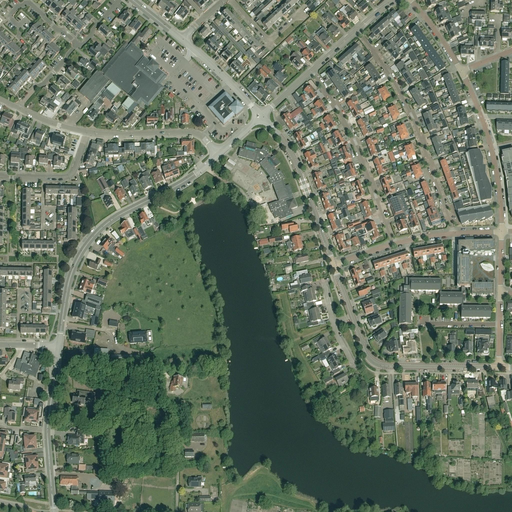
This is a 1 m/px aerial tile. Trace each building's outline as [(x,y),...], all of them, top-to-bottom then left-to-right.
[(48,0),(44,4),(49,9),(55,3),(52,0),(48,0)] [(93,0),(92,2),(93,0),(96,2),(93,6),(97,9),(101,5),(99,3),(101,0),(93,0)] [(163,10),(170,2),(167,0),(162,0),(163,1),(159,7),(163,10)] [(183,4),(188,9),(191,6),(186,0),(183,4)] [(205,4),(201,0),(197,0),(195,3),(200,8),(205,4)] [(292,0),(289,0),(286,3),(291,8),(296,4),(292,0)] [(339,6),(337,5),(340,2),(339,2),(340,0),(331,0),(330,1),(335,6),(337,9),(338,7),(339,6)] [(359,7),(358,8),(362,12),(368,7),(364,3),(361,0),(356,0),(358,2),(356,4),(359,7)] [(437,0),(432,0),(426,2),(427,4),(426,5),(428,9),(436,5),(435,2),(438,1),(437,0)] [(57,5),(55,3),(49,9),(53,13),(62,3),(60,1),(57,5)] [(176,7),(170,2),(163,10),(168,14),(171,12),(172,13),(176,7)] [(65,5),(62,3),(53,13),(58,17),(64,11),(61,9),(65,5)] [(291,8),(286,3),(282,7),(287,12),(288,13),(291,11),(290,10),(291,8)] [(445,5),(440,7),(441,10),(435,12),(436,16),(437,16),(438,18),(449,14),(448,11),(445,12),(443,8),(446,7),(445,5)] [(348,6),(341,12),(346,17),(347,16),(351,21),(352,21),(353,21),(355,19),(354,19),(357,16),(353,11),(352,11),(348,6)] [(179,20),(180,18),(183,21),(188,14),(186,12),(187,10),(184,8),(183,9),(182,9),(180,7),(174,14),(176,15),(174,17),(177,20),(179,20)] [(287,12),(282,7),(279,10),(277,7),(275,9),(277,11),(282,17),(284,15),(285,16),(288,13),(287,12)] [(66,21),(76,10),(75,11),(73,10),(69,13),(67,11),(61,17),(66,21)] [(70,25),(77,17),(75,15),(77,13),(76,13),(78,12),(76,10),(66,21),(70,25)] [(227,10),(221,15),(225,20),(231,15),(227,10)] [(282,17),(277,11),(272,16),(277,21),(282,17)] [(342,17),(343,16),(338,11),(334,15),(336,17),(339,20),(340,19),(342,22),(339,25),(343,29),(349,24),(345,20),(342,17)] [(394,11),(389,15),(394,21),(395,23),(400,18),(398,16),(396,14),(394,11)] [(112,23),(114,26),(117,22),(119,24),(121,22),(124,24),(130,17),(125,12),(121,17),(119,20),(116,18),(112,23)] [(479,28),(479,13),(477,13),(477,12),(472,12),(472,19),(469,18),(469,24),(472,25),(472,21),(476,21),(475,28),(479,28)] [(83,19),(82,21),(75,29),(79,33),(85,27),(86,25),(84,23),(86,21),(86,20),(89,23),(93,18),(89,14),(83,19)] [(449,14),(438,18),(439,20),(438,20),(440,24),(448,21),(447,18),(450,16),(449,14)] [(77,17),(70,25),(75,29),(82,21),(79,19),(81,17),(79,15),(77,17)] [(235,20),(231,15),(225,20),(222,23),(221,23),(223,25),(227,22),(230,25),(235,20)] [(325,15),(322,18),(324,20),(325,19),(326,20),(325,21),(329,25),(332,22),(328,18),(327,17),(325,15)] [(389,15),(384,20),(389,25),(391,23),(396,28),(398,26),(395,23),(394,21),(389,15)] [(272,16),(268,20),(273,25),(277,21),(272,16)] [(402,20),(402,19),(400,21),(405,26),(406,24),(405,23),(409,19),(406,16),(402,20)] [(235,20),(230,25),(234,29),(240,24),(235,20)] [(273,25),(268,20),(263,24),(268,30),(273,25)] [(384,20),(380,24),(385,29),(387,27),(389,28),(395,34),(396,33),(389,25),(384,20)] [(124,30),(129,34),(132,30),(135,33),(141,26),(136,21),(131,26),(128,24),(124,30)] [(449,32),(450,34),(460,29),(459,26),(456,28),(454,24),(458,23),(457,21),(451,23),(452,26),(446,28),(448,32),(449,32)] [(35,34),(41,27),(37,23),(27,34),(29,36),(33,32),(35,34)] [(244,29),(240,24),(234,29),(239,34),(244,29)] [(380,24),(375,28),(380,33),(385,29),(380,24)] [(103,26),(98,31),(106,38),(111,33),(103,26)] [(328,30),(331,33),(334,37),(340,33),(336,28),(335,29),(333,26),(328,30)] [(41,27),(35,34),(32,38),(34,40),(37,36),(40,38),(46,32),(41,27)] [(416,27),(410,31),(414,37),(420,32),(416,27)] [(376,37),(378,35),(380,33),(375,28),(371,32),(376,37)] [(139,33),(134,39),(131,43),(136,46),(139,43),(140,41),(144,44),(145,43),(152,34),(146,29),(142,35),(139,33)] [(205,29),(200,34),(205,39),(210,34),(205,29)] [(248,34),(244,29),(239,34),(243,39),(248,34)] [(460,29),(450,34),(450,36),(451,40),(457,38),(458,41),(464,38),(463,35),(459,37),(458,33),(461,32),(460,29)] [(491,37),(488,37),(487,48),(490,48),(490,49),(494,50),(494,43),(497,43),(498,31),(494,31),(494,37),(491,37)] [(46,32),(40,38),(36,42),(38,44),(42,40),(44,42),(50,36),(46,32)] [(420,32),(414,37),(417,42),(424,37),(420,32)] [(248,34),(243,39),(247,43),(253,38),(248,34)] [(322,41),(321,41),(326,45),(331,40),(327,36),(326,37),(324,34),(319,38),(322,41)] [(50,36),(44,42),(41,46),(39,48),(41,50),(46,44),(49,46),(52,43),(55,40),(50,36)] [(478,36),(478,42),(481,43),(481,49),(485,49),(485,48),(487,48),(488,37),(485,37),(485,40),(481,40),(481,36),(478,36)] [(214,37),(206,45),(210,49),(217,42),(215,40),(216,39),(214,37)] [(424,37),(417,42),(421,47),(427,42),(424,37)] [(12,42),(7,38),(1,45),(0,45),(0,49),(3,46),(5,49),(12,42)] [(257,43),(253,38),(247,43),(251,48),(257,43)] [(111,48),(114,45),(109,40),(106,44),(111,48)] [(387,52),(392,47),(390,45),(392,43),(390,40),(388,42),(383,47),(387,52)] [(217,42),(210,49),(215,54),(221,49),(218,46),(221,43),(219,41),(217,42)] [(311,44),(308,47),(311,51),(312,50),(316,54),(321,49),(317,45),(314,41),(311,44)] [(12,42),(5,49),(2,52),(4,54),(7,50),(10,53),(16,46),(12,42)] [(301,42),(297,45),(303,51),(304,52),(302,54),(304,57),(308,61),(313,57),(310,52),(301,42)] [(427,42),(421,47),(424,52),(431,47),(427,42)] [(52,43),(49,46),(46,49),(49,52),(46,55),(48,56),(50,54),(57,47),(52,43)] [(257,43),(251,48),(258,55),(262,52),(259,49),(261,47),(257,43)] [(93,47),(88,52),(92,55),(91,55),(95,58),(99,53),(101,54),(102,52),(106,56),(108,53),(110,50),(111,50),(105,44),(101,48),(96,44),(93,48),(93,47)] [(123,47),(101,72),(104,74),(105,75),(104,76),(137,104),(141,100),(148,105),(162,88),(159,85),(166,77),(165,76),(161,73),(160,72),(157,69),(156,68),(157,67),(157,66),(157,65),(156,65),(156,64),(155,64),(154,64),(153,64),(153,65),(151,64),(143,57),(142,57),(142,54),(131,44),(126,49),(123,47)] [(392,47),(387,52),(391,56),(396,51),(399,49),(395,44),(392,47)] [(356,45),(351,49),(356,54),(358,52),(361,55),(363,53),(356,45)] [(10,53),(14,57),(12,59),(15,62),(27,48),(25,46),(22,49),(21,51),(16,46),(10,53)] [(61,51),(57,47),(50,54),(53,56),(51,59),(52,60),(61,51)] [(431,47),(424,52),(428,57),(435,52),(431,47)] [(406,56),(412,52),(410,48),(403,53),(406,56)] [(356,54),(351,49),(347,53),(352,58),(356,54)] [(396,51),(391,56),(395,61),(400,56),(398,54),(401,51),(399,49),(396,51)] [(248,60),(250,58),(254,55),(249,50),(246,53),(244,55),(248,60)] [(227,51),(226,52),(221,58),(226,63),(231,57),(232,56),(227,51)] [(413,52),(408,55),(412,62),(417,59),(413,52)] [(438,57),(435,52),(428,57),(431,62),(438,57)] [(300,58),(296,53),(291,57),(295,61),(292,63),(298,70),(300,67),(301,68),(303,65),(298,60),(300,58)] [(347,53),(342,57),(347,62),(352,58),(347,53)] [(365,64),(372,57),(369,54),(362,61),(365,64)] [(347,62),(342,57),(338,61),(340,63),(342,66),(343,66),(347,62)] [(442,62),(438,57),(431,62),(435,67),(442,62)] [(95,68),(98,65),(93,61),(91,63),(87,60),(86,61),(83,59),(82,60),(82,59),(80,61),(81,62),(80,63),(83,66),(82,66),(84,68),(85,68),(87,69),(91,65),(95,68)] [(35,65),(42,71),(46,67),(39,60),(37,63),(33,60),(32,62),(35,65)] [(234,72),(240,67),(240,66),(242,64),(237,60),(230,68),(234,72)] [(402,63),(396,66),(400,72),(405,68),(412,63),(410,61),(404,65),(402,63)] [(445,67),(442,62),(435,67),(439,72),(445,67)] [(273,68),(275,70),(278,73),(275,77),(281,84),(287,78),(286,78),(288,77),(285,74),(284,76),(282,74),(285,70),(280,65),(278,63),(273,68)] [(31,69),(38,76),(42,71),(35,65),(33,68),(29,64),(28,66),(31,69)] [(369,74),(374,70),(371,65),(365,68),(369,74)] [(262,68),(269,75),(272,72),(265,66),(262,68)] [(72,67),(67,73),(74,80),(79,74),(72,67)] [(240,67),(234,72),(239,77),(245,71),(240,67)] [(327,75),(331,80),(336,76),(331,68),(327,71),(329,73),(327,75)] [(405,68),(400,72),(403,76),(409,73),(405,68)] [(31,78),(34,80),(38,76),(31,69),(28,73),(26,70),(24,72),(31,78)] [(259,72),(266,78),(268,76),(262,69),(259,72)] [(378,75),(374,70),(369,74),(372,78),(378,75)] [(423,81),(428,78),(423,70),(418,73),(423,81)] [(18,71),(17,72),(27,82),(31,78),(24,72),(22,74),(18,71)] [(94,105),(112,84),(97,71),(79,93),(94,105)] [(27,82),(17,72),(15,74),(19,78),(17,80),(23,86),(27,82)] [(409,73),(403,76),(406,81),(412,78),(409,73)] [(381,80),(378,75),(372,78),(369,80),(371,83),(374,81),(375,84),(381,80)] [(449,75),(448,75),(443,77),(445,83),(452,81),(449,75)] [(336,76),(331,80),(334,85),(340,81),(336,76)] [(63,77),(57,83),(65,90),(70,84),(63,77)] [(412,78),(406,81),(410,87),(415,83),(412,78)] [(12,85),(19,91),(23,86),(17,80),(14,83),(10,79),(9,81),(12,85)] [(278,87),(270,79),(266,84),(265,86),(272,93),(278,87)] [(427,80),(421,84),(425,90),(430,86),(427,80)] [(340,81),(334,85),(337,90),(343,86),(340,81)] [(452,81),(445,83),(447,89),(454,86),(452,81)] [(254,82),(247,89),(248,90),(250,92),(262,104),(270,95),(262,88),(257,84),(254,82)] [(111,103),(121,91),(112,84),(94,105),(89,111),(91,113),(88,116),(92,120),(97,115),(97,114),(99,112),(98,110),(101,106),(104,103),(102,101),(105,97),(111,103)] [(9,89),(15,95),(19,91),(12,85),(9,89)] [(54,86),(49,91),(55,97),(60,92),(54,86)] [(314,91),(310,86),(304,91),(306,93),(295,101),(297,104),(314,91)] [(346,91),(343,86),(337,90),(341,95),(346,91)] [(454,86),(447,89),(449,95),(456,92),(454,86)] [(380,96),(387,92),(384,87),(381,89),(380,87),(376,89),(380,96)] [(413,98),(419,94),(415,89),(409,92),(413,98)] [(346,91),(341,95),(344,100),(353,94),(351,92),(350,92),(348,90),(346,91)] [(318,97),(314,91),(297,104),(299,106),(310,99),(311,101),(318,97)] [(389,97),(387,92),(380,96),(384,102),(387,100),(386,99),(389,97)] [(456,92),(449,95),(450,97),(448,98),(445,100),(446,102),(451,100),(458,98),(456,92)] [(66,94),(61,100),(65,103),(70,97),(66,94)] [(225,94),(209,109),(223,126),(234,116),(236,117),(243,111),(237,103),(235,105),(225,94)] [(420,96),(419,94),(413,98),(416,103),(422,99),(425,98),(423,95),(420,96)] [(47,108),(52,101),(50,100),(49,101),(45,97),(40,103),(41,104),(40,105),(43,106),(47,108)] [(52,101),(47,108),(54,113),(58,107),(53,103),(56,99),(55,98),(53,100),(52,101)] [(73,103),(75,101),(72,98),(62,110),(67,113),(74,104),(73,103)] [(129,98),(123,105),(129,109),(132,111),(137,105),(134,103),(129,98)] [(460,103),(458,98),(451,100),(453,106),(460,103)] [(422,99),(416,103),(419,108),(427,103),(426,101),(424,102),(422,99)] [(351,111),(356,108),(354,105),(358,104),(356,100),(352,102),(352,101),(347,104),(351,111)] [(318,110),(324,106),(321,101),(314,105),(318,110)] [(74,104),(67,113),(70,116),(78,107),(74,104)] [(368,114),(374,111),(370,104),(368,105),(369,107),(370,109),(368,110),(364,112),(365,115),(368,114)] [(390,114),(397,111),(394,106),(391,107),(390,105),(386,107),(390,114)] [(324,106),(318,110),(321,115),(327,111),(324,106)] [(281,118),(286,124),(293,119),(303,112),(300,108),(290,115),(288,112),(284,115),(285,115),(281,118)] [(357,111),(356,108),(351,111),(354,118),(360,115),(359,114),(363,112),(361,109),(357,111)] [(118,118),(110,111),(105,118),(113,124),(116,120),(118,118)] [(189,121),(189,116),(187,116),(187,111),(180,111),(181,117),(179,117),(179,120),(182,120),(182,124),(189,124),(190,123),(190,122),(189,121)] [(399,116),(397,111),(390,114),(393,121),(397,119),(396,118),(399,116)] [(157,112),(153,112),(153,115),(151,116),(150,118),(147,118),(147,119),(146,119),(146,121),(147,121),(147,124),(146,124),(146,126),(154,126),(154,123),(158,123),(157,112)] [(8,115),(5,113),(1,123),(4,124),(3,125),(8,127),(8,128),(11,129),(14,121),(11,120),(13,117),(9,115),(9,116),(8,116),(8,115)] [(425,121),(431,119),(429,113),(422,116),(425,121)] [(135,116),(132,114),(123,124),(124,124),(123,125),(123,126),(124,127),(125,127),(126,126),(127,127),(130,124),(132,126),(137,120),(134,118),(135,116)] [(467,120),(465,114),(459,115),(459,118),(457,118),(457,120),(454,120),(454,122),(458,122),(458,121),(460,121),(467,120)] [(327,125),(333,121),(330,116),(323,120),(327,125)] [(360,130),(366,127),(364,124),(368,123),(366,118),(362,120),(357,122),(360,130)] [(286,124),(290,130),(293,128),(294,129),(298,126),(293,119),(286,124)] [(431,119),(425,121),(427,127),(433,125),(431,119)] [(467,120),(460,121),(456,122),(457,128),(468,126),(467,120)] [(327,125),(324,126),(324,127),(321,128),(316,131),(318,134),(328,128),(330,130),(337,126),(333,121),(327,125)] [(21,133),(25,124),(20,122),(19,123),(16,129),(14,128),(11,133),(17,135),(18,132),(21,133)] [(30,126),(25,124),(21,133),(24,135),(22,138),(28,140),(30,134),(27,133),(30,127),(29,127),(30,126)] [(427,127),(429,133),(438,130),(436,124),(435,124),(433,125),(427,127)] [(399,125),(395,126),(398,133),(405,130),(403,125),(400,126),(399,125)] [(366,127),(360,130),(364,137),(369,134),(373,132),(371,128),(367,130),(366,127)] [(405,130),(391,136),(392,138),(396,137),(396,136),(399,135),(401,140),(405,139),(408,138),(405,130)] [(38,131),(35,137),(32,135),(30,142),(35,144),(36,141),(40,143),(44,133),(38,131)] [(302,140),(300,135),(302,134),(301,131),(297,133),(297,134),(294,136),(297,143),(302,140)] [(342,137),(339,131),(332,135),(333,138),(328,141),(329,143),(342,137)] [(54,136),(53,136),(51,142),(49,141),(47,148),(53,149),(54,146),(57,146),(59,137),(54,136)] [(468,143),(475,142),(474,136),(467,137),(468,141),(462,141),(463,144),(468,143)] [(59,137),(57,146),(61,147),(60,151),(69,152),(70,149),(63,148),(65,138),(63,138),(63,137),(60,137),(59,137)] [(345,143),(342,137),(329,143),(328,144),(329,147),(333,145),(335,147),(338,146),(345,143)] [(431,140),(433,146),(445,141),(445,138),(439,141),(438,137),(431,140)] [(302,140),(297,143),(301,149),(304,148),(305,148),(309,146),(307,143),(309,142),(306,138),(302,140)] [(369,149),(374,147),(373,144),(377,143),(376,139),(372,141),(372,140),(366,142),(369,149)] [(182,141),(182,147),(185,147),(185,148),(184,148),(184,153),(187,153),(187,154),(194,154),(194,141),(182,141)] [(433,146),(435,151),(442,149),(450,146),(454,145),(453,142),(443,146),(443,145),(441,146),(440,143),(433,146)] [(91,144),(89,149),(98,152),(99,147),(102,148),(103,145),(96,143),(95,146),(91,144)] [(275,219),(279,217),(280,220),(293,215),(291,210),(297,207),(294,198),(293,199),(291,195),(292,194),(289,186),(285,187),(282,180),(285,179),(280,171),(278,172),(275,168),(280,164),(274,156),(271,159),(267,154),(269,151),(263,147),(261,151),(255,149),(256,146),(247,143),(246,146),(244,145),(243,148),(244,149),(243,151),(240,150),(238,157),(255,162),(254,163),(259,166),(259,164),(270,178),(268,180),(271,185),(273,185),(279,201),(268,205),(272,214),(273,213),(275,219)] [(129,153),(129,144),(124,144),(124,148),(121,148),(121,156),(124,156),(124,153),(129,153)] [(135,144),(129,144),(129,153),(134,153),(134,155),(138,155),(137,148),(135,148),(135,144)] [(146,153),(146,144),(140,144),(141,148),(137,148),(138,155),(141,155),(141,153),(146,153)] [(146,144),(146,153),(151,153),(151,155),(154,155),(154,144),(146,144)] [(405,153),(413,150),(411,145),(408,146),(407,144),(403,146),(405,153)] [(113,153),(113,145),(107,145),(108,149),(104,149),(105,156),(108,156),(113,156),(113,153)] [(118,145),(113,145),(113,153),(113,156),(121,156),(121,148),(118,148),(118,145)] [(374,147),(369,149),(371,157),(377,154),(381,153),(378,145),(374,147)] [(347,147),(339,150),(340,153),(338,154),(339,157),(341,156),(349,153),(347,147)] [(12,153),(10,167),(18,167),(18,164),(19,164),(20,160),(23,160),(23,154),(24,151),(24,150),(20,149),(20,154),(12,153)] [(442,149),(435,151),(437,157),(440,156),(441,158),(447,156),(446,152),(443,153),(442,149)] [(413,150),(405,153),(408,160),(412,159),(412,157),(415,156),(413,150)] [(505,159),(502,160),(503,164),(504,164),(505,166),(504,167),(504,171),(506,170),(507,173),(505,174),(506,178),(507,181),(507,184),(507,187),(508,191),(508,194),(508,198),(510,212),(511,212),(511,216),(511,150),(502,153),(503,157),(505,157),(505,159)] [(308,154),(304,155),(307,162),(312,160),(316,159),(313,151),(308,153),(308,154)] [(481,156),(480,151),(468,153),(471,169),(473,169),(475,184),(477,184),(480,199),(480,202),(486,201),(486,203),(490,202),(490,200),(491,200),(490,197),(492,197),(491,193),(489,193),(488,186),(490,186),(489,181),(486,182),(485,178),(487,178),(485,170),(484,170),(482,163),(481,163),(480,156),(481,156)] [(330,160),(336,158),(339,157),(338,154),(333,156),(331,152),(327,153),(329,157),(330,160)] [(51,155),(51,161),(54,161),(53,167),(54,167),(54,168),(53,168),(53,169),(59,169),(58,169),(59,168),(60,168),(60,164),(64,165),(65,158),(61,158),(61,159),(54,158),(55,155),(55,153),(52,153),(51,155)] [(351,159),(349,153),(341,156),(344,162),(351,159)] [(23,154),(23,160),(26,160),(25,167),(32,168),(33,159),(26,158),(27,154),(23,154)] [(51,161),(51,155),(48,154),(48,158),(39,157),(39,164),(47,165),(48,160),(51,161)] [(176,160),(176,159),(169,160),(169,161),(172,167),(170,168),(171,169),(170,170),(173,178),(179,176),(176,165),(183,162),(182,158),(176,160)] [(87,165),(86,168),(88,169),(91,168),(92,166),(92,167),(94,162),(86,159),(84,164),(87,165)] [(376,169),(381,167),(380,164),(384,163),(383,159),(379,160),(379,159),(373,161),(376,169)] [(447,167),(445,162),(449,161),(448,159),(444,160),(444,161),(439,163),(442,169),(447,167)] [(314,165),(312,160),(307,162),(310,169),(314,168),(314,169),(318,167),(317,164),(314,165)] [(170,179),(173,178),(170,170),(171,169),(170,168),(172,167),(169,161),(166,162),(167,164),(164,165),(165,168),(170,179)] [(355,170),(353,164),(345,167),(347,170),(341,172),(342,175),(355,170)] [(413,173),(420,170),(418,165),(415,166),(414,164),(410,166),(412,170),(409,171),(405,172),(406,175),(410,174),(413,173)] [(450,165),(447,167),(442,169),(444,176),(449,174),(449,173),(447,169),(451,168),(450,165)] [(383,170),(381,167),(376,169),(379,176),(384,174),(384,173),(388,172),(386,168),(383,170)] [(155,173),(152,175),(156,184),(163,181),(158,172),(157,169),(154,170),(155,173)] [(357,176),(355,170),(342,175),(343,178),(345,177),(346,180),(350,179),(357,176)] [(422,176),(420,170),(413,173),(415,180),(419,178),(419,177),(422,176)] [(151,187),(147,179),(150,177),(147,171),(141,174),(143,178),(139,180),(144,190),(151,187)] [(315,183),(320,181),(318,176),(321,174),(320,171),(316,173),(316,174),(312,175),(315,183)] [(452,172),(449,173),(449,174),(444,176),(446,182),(452,180),(451,179),(455,178),(452,172)] [(459,177),(455,178),(451,179),(452,180),(446,182),(449,188),(454,186),(452,181),(456,180),(460,179),(459,177)] [(102,192),(108,188),(102,178),(96,181),(102,192)] [(383,189),(389,186),(388,184),(392,182),(390,179),(386,180),(386,179),(381,181),(383,189)] [(129,187),(126,180),(121,183),(125,189),(129,187)] [(137,186),(133,180),(129,182),(132,188),(129,189),(133,196),(138,193),(135,187),(137,186)] [(320,181),(315,183),(318,190),(321,189),(326,188),(325,185),(322,186),(320,181)] [(357,191),(362,189),(359,181),(356,183),(356,182),(351,184),(352,187),(355,186),(357,191)] [(422,191),(428,189),(427,187),(429,186),(427,182),(420,185),(422,189),(415,192),(415,194),(419,192),(422,191)] [(454,186),(449,188),(451,194),(456,192),(454,188),(462,185),(461,183),(454,186)] [(252,187),(256,194),(251,197),(254,202),(259,199),(257,195),(260,194),(256,185),(252,187)] [(390,189),(389,186),(383,189),(386,196),(392,194),(391,193),(395,192),(395,191),(393,188),(390,189)] [(78,188),(71,188),(71,196),(70,196),(70,200),(73,200),(73,196),(77,196),(77,197),(82,197),(82,189),(78,189),(78,188)] [(451,197),(453,204),(458,202),(458,203),(461,202),(459,198),(458,199),(457,194),(460,193),(460,194),(468,191),(467,188),(456,192),(451,194),(452,197),(451,197)] [(115,192),(120,202),(121,201),(121,202),(123,201),(122,200),(125,199),(123,196),(125,195),(122,189),(115,192)] [(362,189),(357,191),(359,196),(356,197),(357,200),(361,198),(361,197),(365,196),(362,189)] [(425,197),(430,195),(428,189),(422,191),(424,195),(421,196),(422,199),(425,198),(425,197)] [(108,208),(113,205),(111,201),(112,200),(110,197),(109,197),(106,191),(103,193),(107,199),(103,201),(108,208)] [(323,203),(328,201),(326,196),(329,195),(328,192),(324,194),(324,195),(320,196),(323,203)] [(409,211),(402,194),(396,197),(388,200),(394,217),(404,213),(409,211)] [(427,203),(432,201),(431,199),(433,198),(432,194),(430,195),(425,197),(425,198),(426,202),(423,203),(424,205),(427,204),(427,203)] [(331,200),(328,201),(323,203),(325,210),(329,209),(329,210),(334,208),(331,200)] [(429,209),(435,207),(432,201),(427,203),(427,204),(429,208),(426,209),(427,211),(429,210),(429,209)] [(360,207),(362,212),(364,211),(370,210),(367,202),(363,203),(359,204),(360,207)] [(458,202),(453,204),(456,211),(463,208),(462,205),(461,202),(458,203),(458,202)] [(431,216),(437,214),(436,211),(437,211),(436,207),(435,207),(429,209),(429,210),(427,211),(426,211),(428,218),(431,216)] [(465,212),(458,215),(461,225),(465,223),(466,225),(473,222),(473,224),(481,221),(481,222),(489,219),(489,221),(493,219),(489,208),(481,211),(481,209),(474,212),(473,211),(466,213),(465,212)] [(347,209),(342,211),(344,219),(350,217),(347,209)] [(364,220),(369,219),(369,218),(372,217),(370,210),(364,211),(362,212),(360,213),(360,215),(362,214),(364,220)] [(409,211),(404,213),(406,218),(409,217),(410,222),(416,220),(412,210),(409,211)] [(140,219),(140,220),(139,220),(142,224),(146,222),(147,226),(150,224),(148,221),(144,213),(142,214),(142,213),(139,215),(139,216),(140,219)] [(330,224),(335,222),(333,217),(336,216),(335,213),(331,214),(331,215),(328,216),(330,224)] [(406,218),(404,213),(394,217),(396,223),(396,224),(399,232),(407,229),(405,225),(407,224),(406,220),(406,218)] [(428,218),(427,218),(430,227),(439,224),(438,221),(439,220),(438,218),(440,217),(438,213),(437,214),(431,216),(428,218)] [(153,224),(154,224),(156,228),(159,227),(157,222),(156,223),(154,218),(151,220),(152,223),(153,224)] [(336,230),(337,230),(342,228),(339,220),(335,222),(330,224),(333,231),(336,230)] [(416,220),(410,222),(413,229),(419,227),(416,220)] [(354,227),(356,232),(363,229),(362,228),(365,227),(366,229),(368,234),(372,232),(377,230),(374,223),(371,224),(370,221),(360,224),(354,227)] [(121,234),(124,233),(125,232),(125,233),(128,231),(131,238),(135,236),(131,229),(127,222),(121,226),(123,229),(122,229),(119,230),(121,234)] [(281,225),(282,230),(289,229),(290,233),(294,232),(294,231),(297,231),(297,230),(298,230),(299,229),(298,227),(297,227),(296,225),(289,226),(289,223),(281,225)] [(141,226),(137,228),(142,237),(145,235),(141,226)] [(377,230),(372,232),(374,237),(371,238),(372,241),(376,240),(376,239),(380,237),(377,230)] [(335,237),(338,245),(343,243),(341,238),(344,236),(343,233),(338,235),(339,236),(335,237)] [(287,247),(302,244),(300,237),(291,239),(292,242),(286,243),(287,247)] [(357,237),(351,240),(354,247),(360,245),(357,237)] [(107,238),(104,242),(116,252),(123,258),(125,255),(121,251),(120,252),(117,249),(114,247),(116,244),(107,238)] [(458,242),(458,256),(457,256),(457,287),(470,287),(470,284),(471,285),(471,296),(472,296),(472,295),(476,295),(476,296),(479,296),(479,295),(483,295),(483,296),(489,296),(489,295),(493,295),(493,252),(494,252),(494,241),(458,242)] [(104,242),(100,247),(108,253),(110,251),(115,254),(116,252),(104,242)] [(338,245),(340,252),(344,250),(345,253),(350,250),(348,245),(347,246),(346,242),(343,243),(338,245)] [(303,250),(302,244),(287,247),(288,250),(293,249),(294,252),(303,250)] [(442,246),(436,247),(438,254),(441,254),(441,257),(442,257),(442,262),(445,261),(444,256),(443,253),(442,246)] [(425,249),(418,250),(420,257),(420,260),(421,265),(423,265),(423,261),(427,261),(426,256),(425,249)] [(409,260),(407,252),(401,254),(403,261),(404,264),(406,269),(408,269),(406,264),(407,264),(406,261),(409,260)] [(294,264),(296,263),(296,264),(308,261),(307,255),(295,258),(295,259),(293,260),(294,264)] [(89,266),(89,267),(97,270),(101,261),(98,259),(96,263),(94,263),(91,262),(91,263),(90,263),(88,266),(89,266)] [(381,269),(378,261),(373,263),(375,270),(381,269)] [(356,269),(350,272),(353,279),(358,277),(357,274),(361,273),(359,269),(356,270),(356,269)] [(290,285),(291,290),(300,288),(301,288),(300,285),(312,282),(310,274),(307,275),(307,271),(296,273),(296,275),(294,275),(293,276),(294,279),(295,279),(296,279),(297,282),(294,282),(294,284),(290,285)] [(359,280),(358,277),(353,279),(356,287),(361,285),(361,284),(364,282),(363,278),(359,280)] [(97,284),(106,288),(108,282),(99,279),(97,284)] [(400,294),(409,295),(409,279),(406,279),(406,287),(404,287),(404,288),(400,288),(400,294)] [(83,281),(81,286),(92,290),(95,283),(91,281),(90,283),(83,281)] [(440,281),(411,281),(411,291),(440,292),(440,281)] [(92,290),(81,286),(79,292),(87,294),(88,294),(85,302),(87,303),(96,306),(100,307),(102,299),(91,295),(93,290),(92,290)] [(303,292),(305,298),(315,296),(313,289),(311,290),(310,286),(301,288),(300,288),(301,292),(303,292)] [(357,291),(359,297),(367,294),(366,291),(370,290),(369,287),(365,288),(357,291)] [(439,295),(439,305),(461,305),(461,302),(465,302),(465,293),(465,288),(461,288),(461,295),(439,295)] [(307,308),(314,306),(313,302),(316,302),(315,296),(305,298),(306,304),(303,305),(304,308),(307,308)] [(411,296),(401,296),(400,325),(410,325),(411,296)] [(364,309),(372,307),(371,304),(375,302),(374,301),(373,301),(372,299),(369,301),(362,304),(364,309)] [(42,314),(50,314),(50,310),(51,310),(51,303),(43,303),(39,302),(34,302),(33,302),(33,305),(43,305),(43,309),(42,309),(42,314)] [(86,307),(76,304),(74,311),(84,314),(88,315),(88,312),(85,311),(86,307)] [(318,309),(315,309),(314,306),(307,308),(304,308),(304,312),(308,311),(309,317),(319,315),(318,309)] [(372,307),(364,309),(366,315),(378,311),(377,308),(373,309),(372,307)] [(461,308),(461,318),(490,319),(490,308),(461,308)] [(84,314),(74,311),(72,318),(82,321),(84,314)] [(376,327),(376,326),(381,324),(379,317),(379,318),(377,314),(369,317),(371,321),(368,321),(371,328),(372,327),(372,328),(374,329),(375,329),(376,328),(376,327)] [(319,315),(309,317),(310,323),(308,324),(309,327),(312,326),(313,327),(318,325),(318,322),(320,321),(319,315)] [(39,327),(39,335),(46,335),(46,331),(49,331),(49,327),(46,327),(41,327),(41,323),(39,323),(39,327)] [(383,341),(382,340),(387,337),(383,331),(383,332),(381,328),(374,333),(376,336),(374,338),(377,343),(378,343),(379,343),(380,344),(382,343),(382,342),(383,341)] [(86,335),(72,332),(72,337),(71,337),(70,341),(71,341),(71,342),(84,344),(86,335),(94,336),(95,332),(86,330),(86,335)] [(129,334),(130,344),(146,342),(149,342),(148,337),(151,337),(151,332),(129,334)] [(319,349),(328,344),(325,338),(323,340),(321,336),(316,339),(316,340),(313,341),(315,345),(316,344),(319,349)] [(457,346),(457,341),(457,336),(456,336),(454,336),(449,336),(449,347),(448,347),(447,354),(454,354),(455,347),(454,347),(454,346),(457,346)] [(396,342),(396,341),(389,342),(390,348),(389,348),(389,349),(388,350),(389,352),(390,352),(391,352),(391,354),(398,353),(397,350),(401,349),(400,341),(396,342)] [(404,348),(404,353),(408,353),(415,352),(414,341),(411,341),(411,344),(407,344),(407,348),(404,348)] [(477,354),(482,355),(487,355),(488,355),(489,354),(489,353),(489,346),(489,342),(478,341),(477,354)] [(463,350),(463,354),(466,354),(466,355),(472,355),(472,350),(473,348),(472,348),(472,343),(465,343),(464,350),(463,350)] [(328,344),(319,349),(322,354),(319,356),(321,359),(331,354),(329,351),(331,349),(328,344)] [(107,350),(94,349),(93,361),(106,362),(107,350)] [(38,370),(40,365),(42,359),(34,356),(24,352),(22,361),(18,359),(14,369),(21,371),(20,372),(34,377),(36,370),(38,370)] [(321,359),(320,360),(321,362),(326,360),(326,361),(329,366),(338,361),(335,356),(333,357),(331,354),(321,359)] [(341,367),(338,361),(329,366),(332,372),(333,371),(333,372),(332,373),(334,375),(340,371),(339,368),(341,367)] [(345,374),(335,380),(339,387),(349,381),(345,374)] [(170,393),(175,393),(176,388),(182,389),(183,378),(174,377),(173,382),(172,382),(171,385),(170,393)] [(16,379),(16,383),(9,382),(9,390),(19,391),(20,384),(23,384),(24,380),(16,379)] [(466,389),(471,389),(471,391),(477,391),(477,381),(466,381),(466,389)] [(495,381),(487,381),(488,393),(493,393),(493,389),(497,388),(497,385),(495,385),(495,381)] [(451,400),(451,395),(459,395),(459,387),(462,387),(461,383),(458,383),(458,382),(453,383),(453,385),(451,386),(451,390),(447,390),(448,400),(451,400)] [(402,385),(395,385),(395,396),(399,396),(399,406),(404,406),(403,400),(403,395),(402,396),(402,385)] [(370,402),(376,401),(379,401),(378,397),(379,397),(378,388),(368,389),(369,398),(370,398),(370,402)] [(82,392),(77,392),(77,396),(74,396),(73,399),(72,398),(72,402),(73,403),(76,404),(76,405),(80,405),(80,404),(84,405),(85,399),(94,400),(95,394),(88,393),(87,394),(82,393),(82,392)] [(486,398),(489,409),(492,409),(492,407),(495,406),(493,397),(486,398)] [(33,412),(31,423),(39,424),(39,418),(42,419),(44,405),(39,404),(38,411),(36,410),(35,412),(33,412)] [(15,414),(11,414),(12,409),(5,409),(4,416),(8,416),(8,422),(15,423),(15,414)] [(31,423),(33,412),(27,411),(27,409),(24,409),(23,416),(26,416),(25,422),(31,423)] [(392,411),(384,411),(385,419),(385,422),(393,422),(392,411)] [(68,436),(68,445),(78,445),(79,439),(84,439),(84,433),(77,432),(76,436),(68,436)] [(204,434),(193,434),(193,442),(204,442),(204,434)] [(25,444),(36,443),(35,437),(30,438),(30,436),(24,435),(25,444)] [(449,441),(449,451),(460,450),(460,446),(464,446),(463,441),(449,441)] [(36,443),(25,444),(25,447),(23,447),(24,453),(31,453),(31,449),(36,449),(36,443)] [(27,464),(37,463),(37,458),(31,458),(31,455),(22,455),(23,458),(26,458),(27,464)] [(79,455),(67,455),(67,464),(78,464),(79,455)] [(0,471),(7,473),(7,470),(9,470),(10,464),(3,463),(3,466),(0,465),(0,471)] [(37,463),(27,464),(27,470),(25,470),(25,473),(32,473),(32,470),(38,469),(37,463)] [(7,473),(0,471),(0,477),(1,478),(0,481),(7,482),(9,482),(9,479),(8,479),(9,473),(7,473)] [(32,476),(24,476),(25,482),(19,483),(20,486),(20,494),(25,493),(24,486),(29,486),(35,486),(35,483),(36,483),(36,477),(32,477),(32,476)] [(71,494),(78,495),(78,492),(79,490),(77,490),(77,486),(78,486),(78,477),(61,477),(60,485),(72,486),(71,494)] [(189,479),(189,487),(201,487),(201,482),(202,482),(202,478),(198,477),(198,479),(189,479)] [(114,493),(99,493),(99,500),(99,502),(106,502),(106,504),(114,505),(114,493)]
